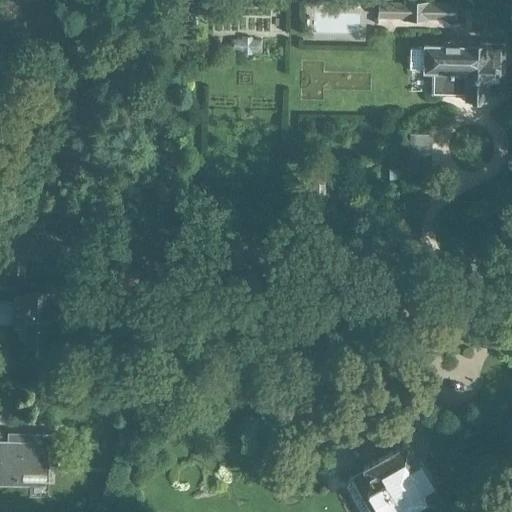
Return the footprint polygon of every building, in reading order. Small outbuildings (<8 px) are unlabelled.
[(425,21),(425,2),(404,2),(404,21),(425,21)] [(489,59),(485,59),(485,46),(423,45),(423,71),(434,72),(436,96),(484,97),(484,78),(488,78),(489,59)] [(13,326),(25,327),(25,341),(45,341),(46,327),(50,327),(50,308),(50,307),(46,307),(46,292),(26,292),(26,296),(14,296),(14,306),(9,306),(9,301),(0,300),(0,320),(9,321),(9,313),(14,313),(13,326)] [(469,343),(492,346),(499,300),(476,296),(469,343)] [(0,479),(48,481),(48,457),(57,457),(58,432),(22,432),(22,440),(0,439),(0,479)] [(381,455),(362,466),(373,485),(366,488),(366,491),(378,511),(380,511),(386,508),(388,511),(432,511),(430,508),(442,501),(430,483),(433,481),(420,459),(408,439),(404,441),(388,450),(390,454),(383,458),(381,455)]
